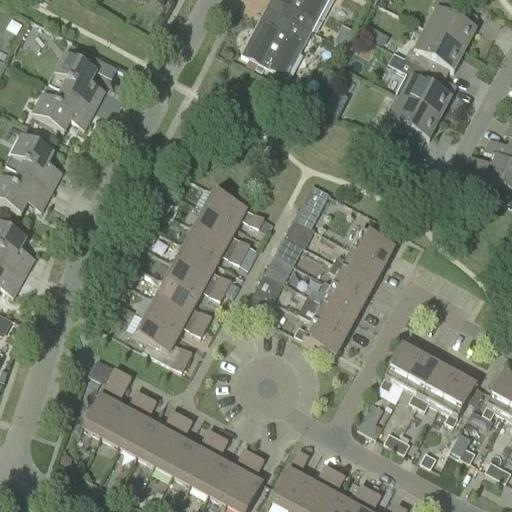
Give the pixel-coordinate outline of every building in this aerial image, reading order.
[(273,0),(299,13),(292,25),(311,35),(329,0),(273,0)] [(423,35),(463,56),(474,34),(456,24),(462,14),(436,0),(430,12),(434,14),(423,35)] [(258,23),(239,59),(285,83),(311,35),(292,25),(285,38),(258,23)] [(376,46),(381,37),(372,32),(367,42),(376,46)] [(452,77),(463,56),(423,35),(412,56),(408,54),(402,64),(412,69),(428,78),(434,68),(452,77)] [(45,92),(91,116),(101,96),(88,89),(94,78),(90,76),(96,65),(67,50),(61,61),(45,92)] [(438,83),(428,78),(412,69),(406,80),(411,82),(400,103),(399,105),(438,125),(450,103),(432,94),(438,83)] [(81,135),(91,116),(45,92),(29,122),(61,139),(67,128),(81,135)] [(334,125),(344,105),(329,98),(320,118),(334,125)] [(307,110),(316,115),(321,105),(312,100),(307,110)] [(399,105),(400,103),(395,101),(378,133),(404,147),(408,138),(427,147),(438,125),(399,105)] [(511,133),(507,131),(501,141),(510,146),(511,146),(511,133)] [(2,173),(49,198),(59,179),(45,171),(51,160),(18,142),(2,173)] [(511,146),(510,146),(506,154),(489,145),(483,157),(491,161),(511,172),(511,146)] [(511,172),(491,161),(486,172),(468,162),(462,174),(495,191),(489,202),(511,213),(511,172)] [(39,218),(49,198),(2,173),(0,177),(0,211),(18,222),(24,210),(39,218)] [(292,225),(309,235),(327,202),(310,192),(292,225)] [(195,213),(234,235),(245,216),(205,195),(195,213)] [(224,253),(234,235),(195,213),(201,217),(191,235),(224,253)] [(257,236),(263,225),(252,219),(246,231),(257,236)] [(349,256),(381,274),(391,256),(381,250),(387,239),(365,226),(358,238),(349,256)] [(0,271),(21,283),(31,264),(17,256),(24,245),(0,232),(0,271)] [(215,271),(224,253),(191,235),(181,252),(215,271)] [(231,257),(242,264),(249,252),(237,246),(231,257)] [(205,288),(215,271),(181,252),(172,270),(205,288)] [(319,282),(326,268),(302,256),(295,270),(319,282)] [(371,292),(381,274),(349,256),(343,266),(336,263),(332,270),(371,292)] [(238,273),(242,264),(231,257),(226,267),(238,273)] [(195,306),(205,288),(172,270),(162,288),(195,306)] [(362,309),(371,292),(332,270),(328,278),(335,282),(330,292),(362,309)] [(0,296),(11,302),(21,283),(0,271),(0,296)] [(212,293),(224,299),(230,288),(218,282),(212,293)] [(185,324),(195,306),(162,288),(152,305),(185,324)] [(362,309),(330,292),(329,292),(323,289),(317,299),(310,295),(306,303),(352,328),(362,309)] [(218,309),(224,299),(212,293),(207,303),(218,309)] [(253,321),(263,302),(254,297),(243,316),(253,321)] [(342,346),(352,328),(306,303),(296,321),(309,327),(310,328),(342,346)] [(176,342),(185,324),(152,305),(142,323),(176,342)] [(193,328),(204,335),(210,324),(199,317),(193,328)] [(165,361),(176,342),(142,323),(132,342),(165,361)] [(199,344),(204,335),(193,328),(187,339),(199,344)] [(332,364),(342,346),(310,328),(304,338),(297,334),(292,342),(332,364)] [(400,395),(418,363),(400,353),(377,394),(386,398),(391,390),(400,395)] [(184,371),(191,360),(180,354),(173,365),(184,371)] [(414,413),(436,373),(418,363),(400,395),(411,401),(407,409),(414,413)] [(436,415),(454,383),(436,373),(414,413),(423,418),(427,410),(436,415)] [(120,404),(131,385),(113,375),(102,394),(120,404)] [(502,423),(511,403),(511,386),(501,381),(483,413),(479,421),(489,426),(493,418),(502,423)] [(454,383),(436,415),(447,421),(442,428),(450,433),(455,425),(472,393),(454,383)] [(138,415),(144,402),(135,397),(128,410),(138,415)] [(98,400),(80,435),(98,445),(117,410),(98,400)] [(144,402),(138,415),(149,420),(155,409),(144,402)] [(511,439),(511,403),(502,423),(511,428),(511,429),(508,437),(511,439)] [(374,446),(380,434),(374,430),(382,416),(369,409),(355,435),(367,442),(374,446)] [(117,410),(98,445),(116,454),(135,420),(117,410)] [(174,434),(180,422),(171,417),(164,428),(174,434)] [(135,420),(116,454),(134,464),(152,430),(135,420)] [(180,422),(174,434),(185,439),(191,428),(180,422)] [(152,430),(134,464),(152,474),(170,440),(152,430)] [(209,453),(216,441),(206,436),(199,448),(209,453)] [(170,440),(152,474),(169,483),(188,449),(170,440)] [(391,455),(397,445),(387,440),(382,450),(391,455)] [(216,441),(209,453),(221,459),(227,447),(216,441)] [(397,445),(391,455),(402,461),(408,451),(397,445)] [(188,449),(169,483),(187,493),(206,459),(188,449)] [(468,471),(474,460),(463,454),(457,465),(468,471)] [(245,473),(251,460),(242,455),(235,468),(245,473)] [(302,475),(308,463),(297,457),(290,469),(302,475)] [(206,459),(187,493),(205,503),(224,469),(206,459)] [(429,476),(435,465),(424,459),(418,470),(429,476)] [(251,460),(245,473),(257,479),(263,467),(251,460)] [(492,484),(498,473),(489,467),(483,478),(492,484)] [(224,469),(205,503),(222,511),(223,511),(242,479),(224,469)] [(326,488),(332,476),(323,471),(316,483),(326,488)] [(498,473),(492,484),(503,490),(510,479),(498,473)] [(285,476),(268,508),(274,511),(289,511),(304,486),(285,476)] [(332,476),(326,488),(338,494),(344,483),(332,476)] [(242,479),(223,511),(247,511),(260,489),(242,479)] [(304,486),(289,511),(312,511),(322,496),(304,486)] [(362,508),(368,496),(358,491),(352,503),(362,508)] [(322,496),(312,511),(335,511),(340,505),(322,496)] [(368,496),(362,508),(369,511),(374,511),(380,503),(368,496)]
